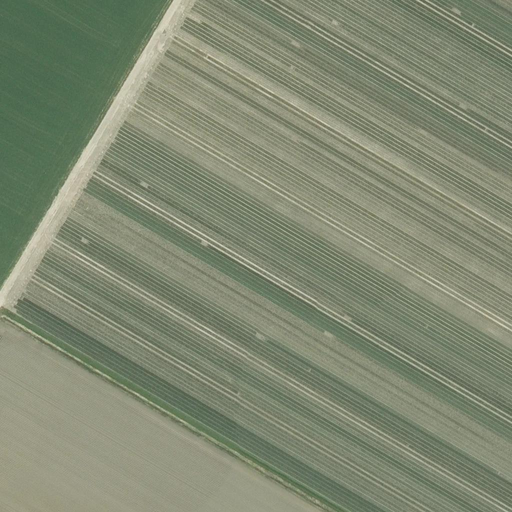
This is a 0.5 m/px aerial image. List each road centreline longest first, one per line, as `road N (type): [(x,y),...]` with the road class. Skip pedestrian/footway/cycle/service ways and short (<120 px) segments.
road 1 (track): [(0,326),(313,511)]
road 2 (track): [(177,0),(0,299)]
